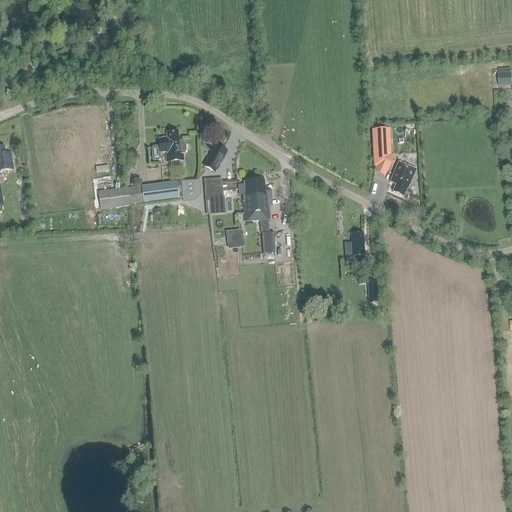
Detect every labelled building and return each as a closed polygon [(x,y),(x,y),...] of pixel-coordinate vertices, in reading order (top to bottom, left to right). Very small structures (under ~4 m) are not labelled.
[(511,86),(511,85),(511,73),(498,74),(498,87),(511,86)] [(161,159),(160,153),(165,153),(166,163),(171,162),(171,169),(181,168),(180,161),(183,161),(182,155),(185,155),(186,152),(185,145),(183,142),(181,142),(181,139),(178,139),(177,132),(166,133),(167,139),(158,140),(158,147),(152,147),(151,149),(152,160),(154,162),(159,161),(161,159)] [(387,136),(372,137),(374,166),(387,172),(393,157),(388,154),(387,136)] [(216,170),(227,152),(216,146),(206,164),(207,164),(204,168),(213,174),(215,170),(216,170)] [(0,173),(14,171),(11,154),(6,155),(5,149),(0,149),(0,173)] [(415,171),(398,163),(390,183),(396,185),(392,193),(403,197),(406,190),(407,190),(415,171)] [(207,179),(208,213),(227,213),(226,178),(207,179)] [(244,183),(245,185),(246,198),(243,198),(245,223),(270,221),(268,193),(265,194),(264,181),(244,183)] [(202,182),(184,184),(185,199),(203,198),(202,182)] [(177,183),(151,186),(153,202),(179,199),(177,183)] [(127,189),(98,193),(100,211),(130,207),(130,206),(142,204),(140,188),(128,190),(127,189)] [(238,232),(226,233),(227,245),(239,243),(238,232)] [(262,253),(274,252),(273,232),(261,233),(262,253)] [(345,245),(346,263),(364,262),(362,235),(351,235),(351,245),(345,245)] [(380,304),(378,283),(367,284),(368,305),(380,304)]
